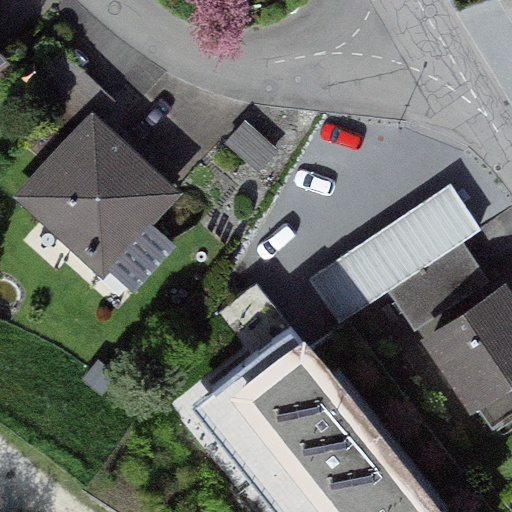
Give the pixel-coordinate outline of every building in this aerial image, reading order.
[(55,57),(17,97),(39,118),(68,144),(88,122),(106,103),(77,77),(67,68),(55,57)] [(88,122),(68,144),(20,197),(98,268),(101,264),(128,289),(165,248),(139,224),(166,194),(88,122)] [(471,227),(446,187),(312,272),(337,312),(471,227)] [(389,288),(413,324),(479,280),(456,245),(389,288)] [(511,389),(504,377),(511,372),(511,312),(498,292),(429,337),(487,426),(511,409),(511,389)] [(443,511),(289,323),(269,339),(210,387),(312,511),(443,511)]
